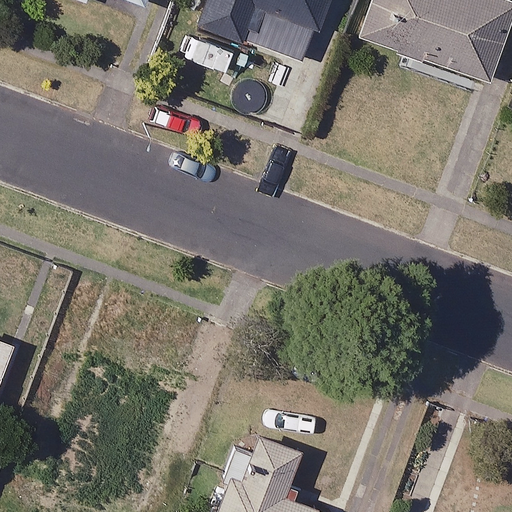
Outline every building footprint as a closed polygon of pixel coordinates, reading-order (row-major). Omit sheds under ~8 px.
[(201,0),(194,18),(246,39),(262,2),(314,24),(323,0),(201,0)] [(511,0),(369,0),(359,33),(488,73),(511,0)] [(0,366),(10,340),(0,336),(0,366)] [(172,397),(85,365),(42,483),(86,499),(90,487),(133,503),(172,397)] [(296,451),(246,430),(212,511),(328,511),(330,507),(281,487),(296,451)]
